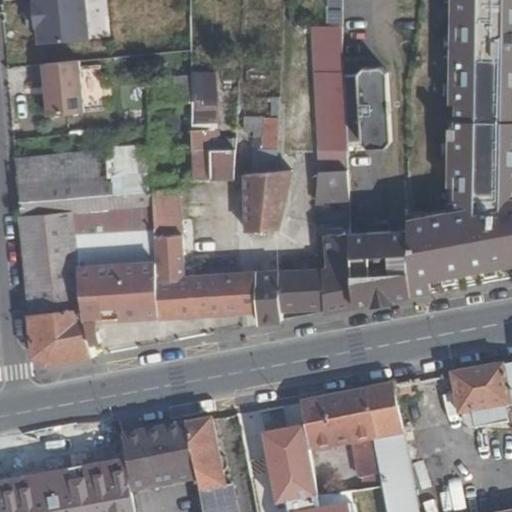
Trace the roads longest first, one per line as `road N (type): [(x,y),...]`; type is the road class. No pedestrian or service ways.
road 1 (secondary): [(511,321),(21,412)]
road 2 (residential): [(21,412),(0,210)]
